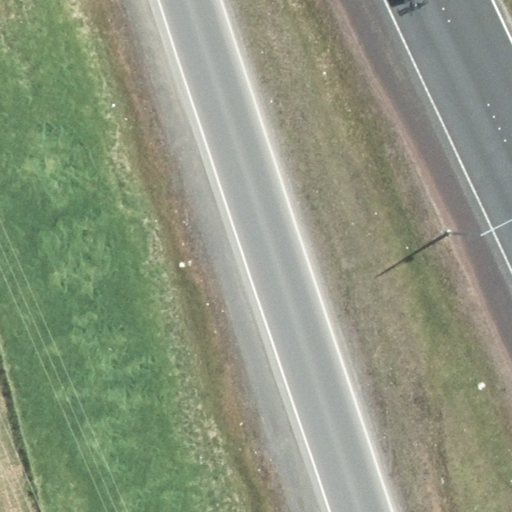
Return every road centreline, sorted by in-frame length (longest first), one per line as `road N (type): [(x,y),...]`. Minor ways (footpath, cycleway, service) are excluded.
road 1 (motorway): [(354,511),(181,0)]
road 2 (motorway): [(511,155),(439,0)]
